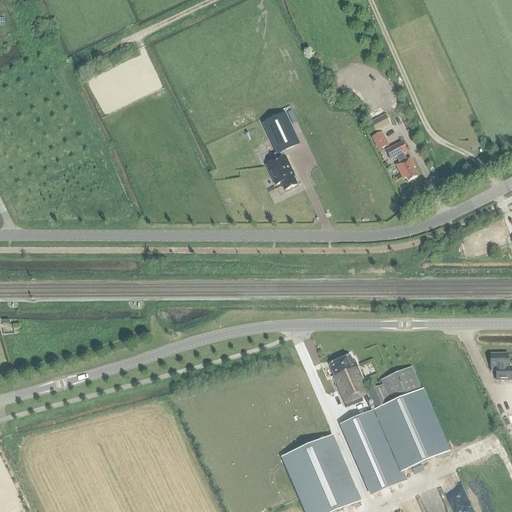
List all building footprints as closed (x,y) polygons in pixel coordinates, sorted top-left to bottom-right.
[(370,122),(375,133),(391,125),(386,114),(381,117),(379,112),(370,117),(372,121),(370,122)] [(263,124),(277,154),(281,152),(298,144),(284,114),(263,124)] [(372,138),(378,150),(388,145),(381,133),(372,138)] [(405,161),(402,155),(406,152),(401,143),(386,151),(390,160),(396,158),(399,164),(396,166),(403,180),(406,178),(408,181),(417,177),(412,168),(414,167),(410,159),(405,161)] [(281,152),(277,154),(273,155),(276,161),(266,165),(276,186),(281,183),(285,191),(296,186),(292,178),(294,177),(284,157),(283,157),(281,152)] [(496,381),(511,381),(511,367),(508,367),(507,355),(490,355),(490,372),(496,372),(496,381)] [(349,356),(329,365),(334,377),(331,378),(345,409),(363,401),(361,398),(368,394),(375,410),(341,425),(372,496),(380,492),(406,481),(402,472),(418,465),(448,452),(411,368),(381,381),(382,385),(368,392),(359,372),(357,367),(355,362),(352,363),(349,356)] [(300,498),(306,511),(335,511),(358,502),(330,437),(283,458),(300,498)]
